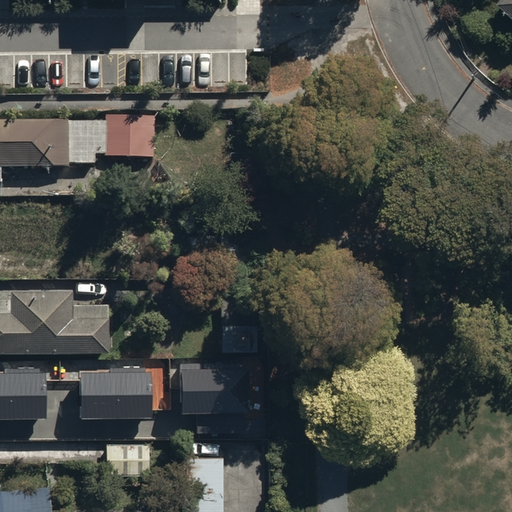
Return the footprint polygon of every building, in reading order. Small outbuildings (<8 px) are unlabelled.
[(511,0),(503,0),(499,5),(506,11),(502,16),(511,25),(511,0)] [(0,180),(0,165),(68,166),(68,163),(93,163),(93,153),(153,154),(153,120),(0,118),(0,180)] [(51,198),(0,198),(0,272),(32,272),(32,255),(52,255),(52,250),(95,249),(95,221),(51,221),(51,198)] [(219,302),(195,302),(195,328),(251,327),(250,231),(220,231),(220,236),(189,236),(189,262),(219,262),(219,302)] [(0,353),(109,353),(109,318),(106,318),(106,305),(71,305),(71,290),(9,291),(9,297),(0,296),(0,353)] [(0,370),(0,432),(44,432),(44,419),(61,419),(60,393),(45,393),(45,380),(51,380),(51,372),(43,372),(43,370),(0,370)] [(254,370),(183,370),(183,417),(254,417),(254,370)] [(153,371),(82,371),(82,418),(153,418),(153,371)] [(147,444),(104,445),(104,476),(147,475),(147,444)] [(185,459),(184,511),(222,511),(222,459),(185,459)] [(0,511),(50,511),(48,487),(0,490),(0,511)]
